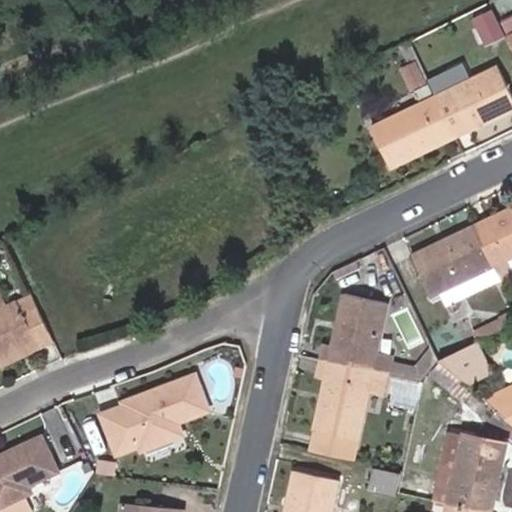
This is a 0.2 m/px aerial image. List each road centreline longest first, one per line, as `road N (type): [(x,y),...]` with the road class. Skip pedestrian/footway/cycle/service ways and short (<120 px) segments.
road 1 (residential): [(0,417),(208,327),(301,265)]
road 2 (residential): [(301,265),(247,511)]
road 3 (residential): [(511,163),(301,265)]
